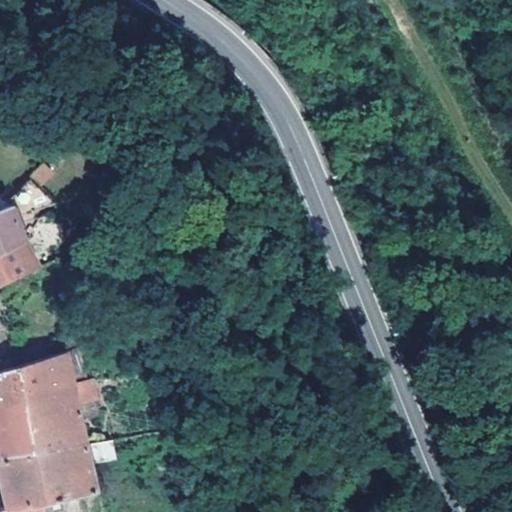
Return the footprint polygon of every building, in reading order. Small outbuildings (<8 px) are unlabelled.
[(40,186),(54,174),(44,162),(29,174),(40,186)] [(0,248),(19,240),(21,240),(8,205),(0,208),(0,248)] [(0,283),(43,266),(40,258),(33,261),(21,240),(19,240),(0,248),(0,283)] [(0,403),(70,386),(63,351),(0,369),(0,403)] [(0,460),(83,447),(73,404),(94,399),(89,381),(70,386),(0,403),(0,460)] [(0,483),(3,497),(6,509),(38,502),(92,490),(87,461),(108,454),(106,442),(83,447),(0,460),(0,483)] [(40,511),(38,502),(6,509),(2,510),(1,511),(40,511)]
